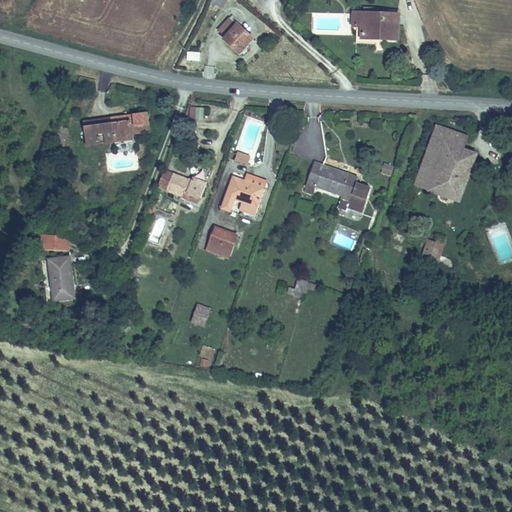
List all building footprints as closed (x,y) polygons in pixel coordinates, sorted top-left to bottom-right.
[(363,12),(363,22),(362,32),(379,33),(379,36),(397,37),(398,14),(363,12)] [(240,53),(254,37),(231,17),(221,28),(227,34),(223,39),(240,53)] [(187,60),(200,60),(200,51),(187,51),(187,60)] [(125,116),(113,118),(86,122),(89,141),(107,138),(151,132),(147,108),(125,111),(125,116)] [(205,109),(189,108),(189,119),(204,120),(205,109)] [(104,114),(85,117),(86,122),(113,118),(112,113),(104,114)] [(451,145),(455,135),(438,128),(418,182),(435,189),(451,145)] [(468,139),(455,135),(451,145),(464,149),(468,139)] [(461,198),(477,154),(464,149),(451,145),(435,189),(461,198)] [(245,153),(239,151),(236,157),(242,160),(245,153)] [(251,156),(245,153),(242,160),(249,163),(251,156)] [(350,172),(316,159),(306,184),(316,188),(318,184),(342,193),(341,196),(350,200),(349,204),(363,210),(373,185),(358,180),(357,182),(348,179),(350,172)] [(196,179),(164,167),(158,184),(189,196),(190,191),(205,197),(212,179),(198,173),(196,179)] [(360,176),(350,172),(348,179),(357,182),(358,180),(360,176)] [(235,176),(223,206),(232,209),(236,199),(242,201),(239,208),(253,214),(266,181),(248,174),(245,181),(235,176)] [(316,188),(306,184),(304,190),(314,194),(316,188)] [(237,235),(217,227),(210,244),(221,248),(219,254),(228,258),(237,235)] [(429,237),(423,253),(442,260),(443,257),(439,256),(445,237),(436,234),(435,239),(429,237)] [(56,236),(42,236),(42,250),(68,249),(68,238),(56,239),(56,236)] [(221,248),(210,244),(208,249),(219,254),(221,248)] [(442,260),(423,253),(418,267),(437,274),(442,260)] [(71,255),(47,258),(52,300),(76,297),(71,255)] [(444,259),(444,266),(455,267),(455,260),(444,259)] [(308,282),(291,276),(288,286),(299,290),(300,286),(306,288),(308,282)] [(197,302),(190,322),(205,327),(212,307),(197,302)] [(199,357),(198,365),(207,367),(208,359),(199,357)]
